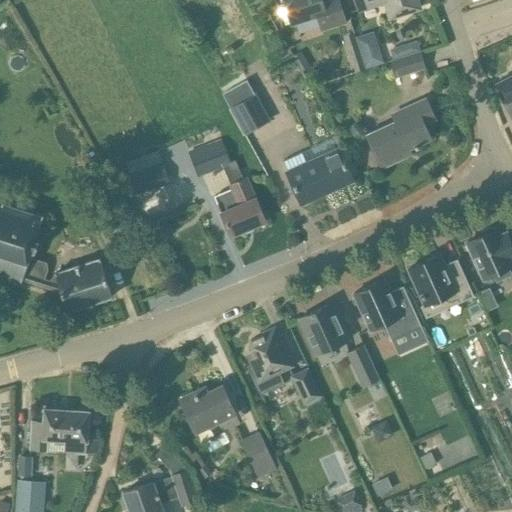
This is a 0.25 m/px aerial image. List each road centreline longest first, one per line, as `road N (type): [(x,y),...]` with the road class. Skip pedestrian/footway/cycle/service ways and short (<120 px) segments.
road 1 (residential): [(125,337),(236,298),(506,169)]
road 2 (residential): [(89,511),(126,386),(125,337)]
road 3 (residential): [(506,169),(457,31)]
road 4 (residential): [(125,337),(0,372)]
